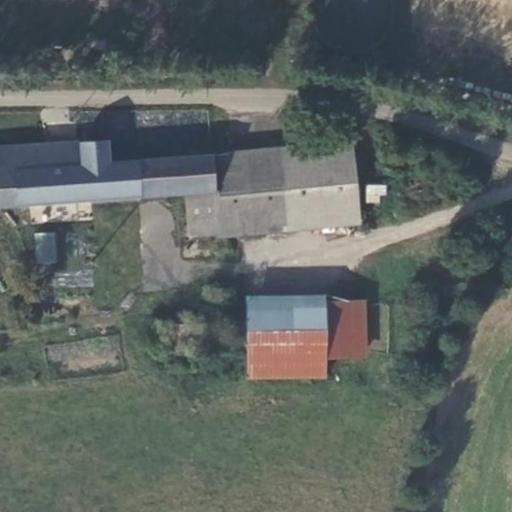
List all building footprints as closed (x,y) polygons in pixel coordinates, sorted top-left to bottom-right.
[(0,216),(201,200),(231,197),(234,235),(235,242),(305,235),(300,154),(243,158),(240,126),(98,136),(98,141),(46,145),(0,152),(0,216)] [(203,238),(234,235),(231,197),(201,200),(203,238)] [(34,262),(55,263),(55,232),(34,232),(34,262)] [(55,285),(93,286),(93,272),(55,271),(55,285)] [(257,300),(253,380),(331,383),(332,361),(373,363),(374,317),(335,316),(335,304),(257,300)]
